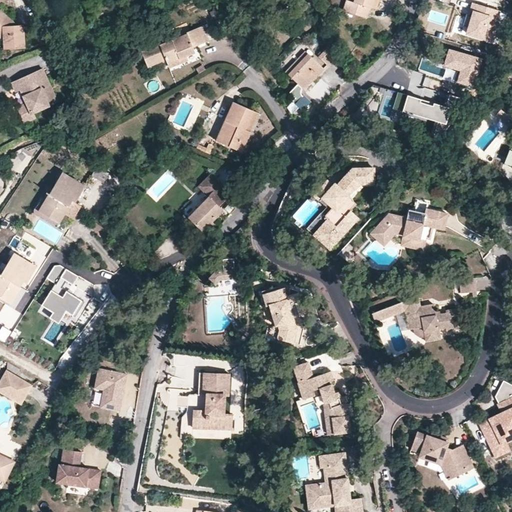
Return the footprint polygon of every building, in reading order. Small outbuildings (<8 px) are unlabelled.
[(373,0),(356,0),(355,3),(348,1),(345,11),(366,18),(370,7),(371,8),(373,0)] [(474,12),(473,16),(467,14),(463,26),(469,27),(467,34),(493,41),(498,24),(496,23),(499,10),(473,3),(471,11),(474,12)] [(0,32),(3,36),(3,41),(4,48),(25,47),(24,25),(17,25),(12,25),(9,21),(11,19),(0,8),(0,32)] [(168,63),(168,64),(186,57),(195,53),(193,48),(208,41),(202,27),(187,32),(188,34),(161,45),(160,43),(141,51),(148,67),(162,62),(166,60),(168,63)] [(328,48),(323,53),(319,57),(322,60),(329,66),(338,57),(328,48)] [(319,50),(312,57),(318,63),(322,60),(319,57),(323,53),(319,50)] [(318,63),(312,57),(305,51),(285,72),(298,84),(293,89),(293,96),(295,98),(287,107),(292,115),(299,108),(304,113),(312,104),(306,97),(304,98),(302,96),(301,93),(301,91),(302,88),(304,90),(324,69),(318,63)] [(458,68),(460,70),(455,85),(472,90),(480,60),(450,51),(446,64),(458,68)] [(170,69),(189,62),(186,57),(168,64),(170,69)] [(20,94),(24,92),(32,104),(23,110),(32,124),(43,117),(41,113),(54,105),(44,89),(52,83),(42,68),(15,86),(20,94)] [(52,83),(44,89),(54,105),(62,99),(52,83)] [(403,111),(408,95),(398,92),(394,108),(403,111)] [(455,127),(460,111),(446,107),(446,109),(421,102),(422,99),(408,95),(403,111),(455,127)] [(450,95),(446,107),(460,111),(464,99),(450,95)] [(446,109),(446,107),(422,99),(421,102),(446,109)] [(231,123),(223,143),(242,151),(250,132),(245,129),(253,111),(233,102),(225,121),(231,123)] [(245,129),(250,132),(259,113),(253,111),(245,129)] [(216,140),(223,143),(231,123),(225,121),(216,140)] [(200,145),(197,149),(210,154),(213,146),(210,144),(208,148),(200,145)] [(111,172),(100,162),(91,176),(104,183),(111,172)] [(352,167),(347,173),(359,183),(374,183),(373,166),(352,167)] [(69,198),(73,200),(76,202),(86,185),(63,172),(39,210),(59,222),(65,213),(69,206),(66,204),(69,198)] [(359,183),(347,173),(336,184),(333,182),(332,184),(325,179),(317,188),(323,194),(321,196),(331,206),(324,214),(327,217),(321,225),(331,234),(337,227),(343,232),(357,216),(350,210),(356,203),(348,195),(359,183)] [(216,188),(219,184),(208,175),(200,184),(207,191),(205,194),(209,198),(209,197),(219,206),(227,197),(216,188)] [(207,191),(200,184),(197,188),(205,194),(207,191)] [(230,194),(219,184),(216,188),(227,197),(230,194)] [(323,194),(317,188),(312,193),(318,199),(321,196),(323,194)] [(189,217),(196,224),(206,233),(215,224),(213,222),(223,210),(219,206),(209,197),(209,198),(189,217)] [(76,202),(73,200),(69,206),(65,213),(73,218),(81,205),(76,202)] [(388,212),(375,227),(386,235),(393,227),(403,230),(403,233),(402,238),(412,240),(411,247),(422,250),(425,237),(423,236),(424,231),(420,230),(422,223),(432,226),(443,228),(446,213),(425,207),(424,212),(409,208),(407,216),(399,215),(388,212)] [(306,227),(313,233),(321,225),(327,217),(324,214),(321,211),(306,227)] [(0,237),(10,244),(20,228),(4,218),(0,224),(0,237)] [(429,238),(432,226),(422,223),(420,230),(424,231),(423,236),(425,237),(429,238)] [(329,248),(343,232),(337,227),(331,234),(321,225),(313,233),(329,248)] [(386,235),(375,227),(371,232),(383,243),(394,232),(403,233),(403,230),(393,227),(386,235)] [(412,240),(402,238),(400,244),(411,247),(412,240)] [(186,245),(181,239),(177,242),(182,249),(186,245)] [(14,253),(5,268),(0,276),(0,297),(10,303),(20,287),(21,286),(18,284),(21,279),(27,282),(37,266),(14,253)] [(221,269),(219,271),(226,278),(242,277),(242,268),(221,269)] [(67,312),(73,317),(83,303),(63,289),(67,283),(74,287),(79,279),(66,271),(42,306),(53,314),(50,319),(58,324),(67,312)] [(475,277),(460,279),(460,292),(476,291),(475,277)] [(23,289),(27,282),(21,279),(18,284),(21,286),(20,287),(23,289)] [(297,300),(301,299),(299,290),(287,293),(285,285),(275,288),(275,286),(259,291),(262,306),(266,306),(269,326),(262,328),(258,340),(271,345),(276,338),(288,343),(293,329),(294,314),(294,312),(299,311),(297,300)] [(309,297),(301,299),(297,300),(299,311),(294,312),(294,314),(312,310),(309,297)] [(418,298),(403,301),(404,310),(411,317),(413,329),(414,333),(420,337),(425,336),(440,334),(439,329),(446,328),(447,330),(460,328),(456,309),(446,310),(446,314),(441,315),(439,311),(435,312),(435,310),(432,308),(429,308),(424,306),(420,306),(418,298)] [(403,301),(380,309),(382,316),(380,317),(381,319),(404,310),(403,301)] [(382,316),(380,309),(372,313),(374,321),(381,319),(380,317),(382,316)] [(411,317),(404,310),(408,329),(413,329),(411,317)] [(338,398),(339,398),(337,392),(334,393),(330,381),(332,380),(329,371),(311,376),(306,361),(292,365),(297,381),(296,381),(302,399),(313,396),(312,391),(317,389),(323,403),(327,402),(329,408),(333,434),(349,432),(347,415),(351,415),(349,403),(346,403),(340,405),(338,398)] [(120,412),(127,375),(98,370),(95,389),(104,391),(101,408),(120,412)] [(0,384),(0,390),(10,397),(15,388),(26,394),(32,385),(8,371),(0,384)] [(232,377),(202,375),(200,396),(209,396),(208,412),(195,412),(194,429),(232,432),(233,416),(225,415),(227,397),(231,397),(232,377)] [(511,385),(501,380),(493,396),(497,403),(496,404),(499,412),(477,422),(494,458),(509,450),(505,443),(511,439),(511,385)] [(15,388),(10,397),(20,403),(26,394),(15,388)] [(344,397),(339,398),(338,398),(340,405),(346,403),(344,397)] [(446,443),(439,441),(416,432),(410,449),(420,454),(427,456),(426,460),(440,465),(443,472),(450,469),(454,477),(472,469),(464,451),(453,455),(451,450),(446,448),(447,444),(446,443)] [(461,445),(451,450),(453,455),(464,451),(461,445)] [(102,471),(86,469),(80,468),(80,465),(82,452),(64,450),(62,465),(60,465),(57,483),(89,487),(90,483),(100,485),(102,471)] [(344,453),(328,455),(330,466),(324,467),(326,483),(316,485),(318,500),(322,499),(324,507),(335,506),(342,505),(342,511),(361,511),(361,499),(349,499),(346,500),(343,479),(347,479),(344,453)] [(0,479),(5,482),(15,462),(0,454),(0,479)] [(330,466),(328,455),(319,456),(321,467),(324,467),(330,466)] [(447,480),(454,477),(450,469),(443,472),(447,480)] [(318,500),(316,485),(306,486),(309,509),(324,507),(322,499),(318,500)]
